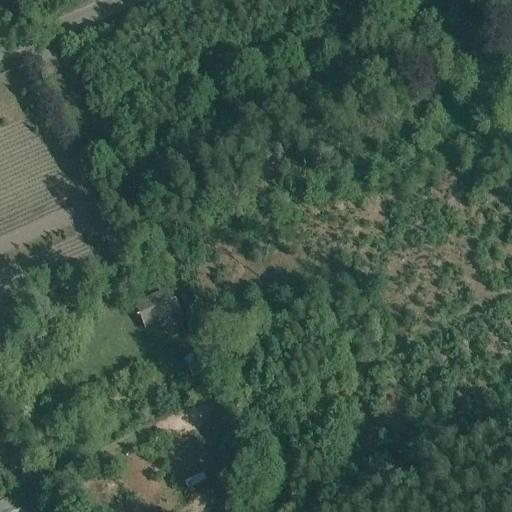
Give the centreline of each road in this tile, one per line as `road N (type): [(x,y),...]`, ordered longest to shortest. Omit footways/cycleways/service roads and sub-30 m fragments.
road 1 (residential): [(146,438),(0,510)]
road 2 (unclassified): [(0,50),(120,0)]
